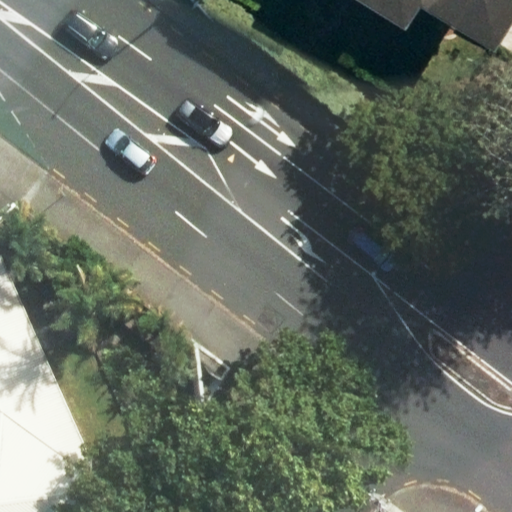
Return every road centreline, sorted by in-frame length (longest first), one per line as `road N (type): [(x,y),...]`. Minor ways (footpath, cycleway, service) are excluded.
road 1 (secondary): [(386,297),(0,19)]
road 2 (residential): [(386,297),(264,511)]
road 3 (secondary): [(511,437),(386,297)]
road 4 (secondary): [(386,297),(511,342)]
